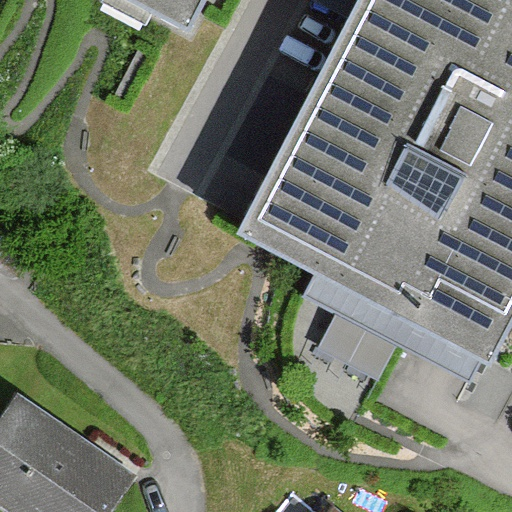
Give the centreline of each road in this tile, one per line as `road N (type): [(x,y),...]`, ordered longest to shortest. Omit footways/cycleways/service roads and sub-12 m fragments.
road 1 (residential): [(0,292),(169,436),(196,489),(194,511)]
road 2 (residential): [(274,0),(177,180)]
